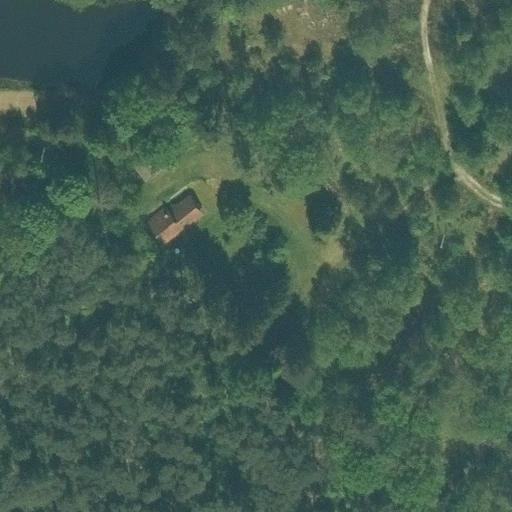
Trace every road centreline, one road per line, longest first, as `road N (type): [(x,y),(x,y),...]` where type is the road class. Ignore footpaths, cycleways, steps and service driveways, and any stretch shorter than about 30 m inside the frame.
road 1 (track): [(511,203),(462,170),(431,180),(368,223)]
road 2 (track): [(428,511),(511,424)]
